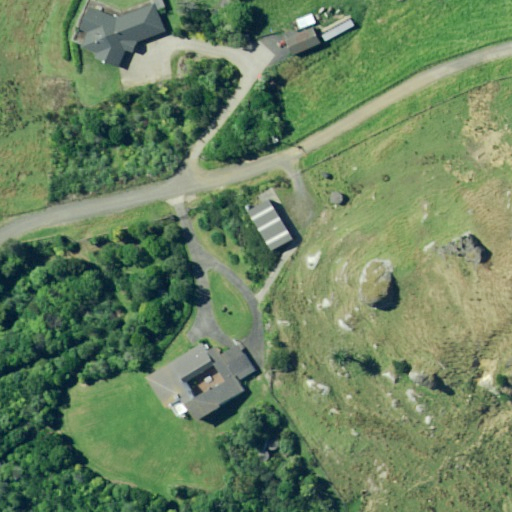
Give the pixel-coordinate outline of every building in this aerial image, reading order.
[(167,11),(162,0),(161,0),(152,4),(154,11),(120,24),(95,12),(85,34),(91,37),(85,52),(100,58),(98,62),(119,72),(127,54),(135,57),(139,47),(165,36),(157,15),(167,11)] [(317,34),(324,47),(354,29),(347,17),(317,34)] [(322,48),(315,32),(289,44),(295,60),(322,48)] [(135,91),(132,78),(120,81),(123,94),(135,91)] [(289,236),(268,196),(248,207),(269,247),(289,236)] [(385,291),(394,286),(389,276),(380,280),(378,275),(365,282),(375,302),(388,295),(385,291)] [(195,420),(224,403),(222,400),(241,388),(235,377),(247,370),(231,342),(220,348),(212,334),(144,372),(163,405),(170,401),(177,413),(188,407),(195,420)]
